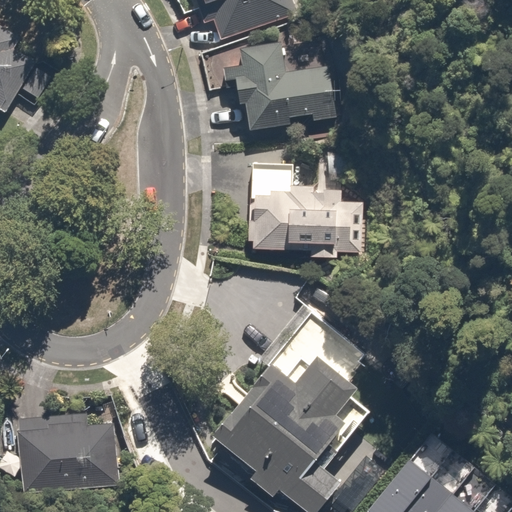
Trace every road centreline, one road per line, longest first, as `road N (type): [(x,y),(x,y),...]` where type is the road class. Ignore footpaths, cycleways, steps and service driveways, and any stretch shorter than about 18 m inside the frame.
road 1 (residential): [(117,8),(152,54),(166,154),(164,270),(146,316),(121,339)]
road 2 (residential): [(0,231),(107,79),(117,8)]
road 3 (residential): [(121,339),(206,496),(249,511)]
road 4 (residential): [(121,339),(62,352),(15,332),(0,311)]
